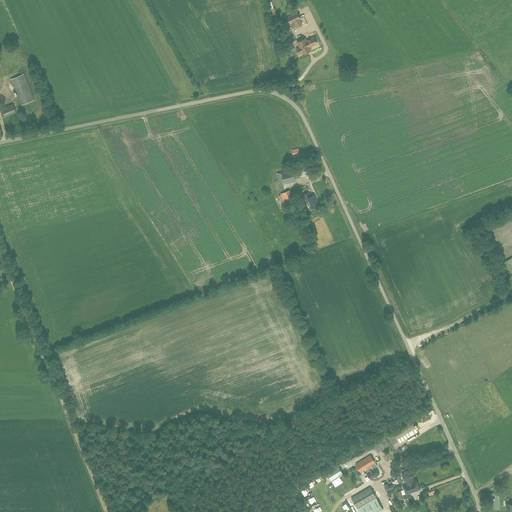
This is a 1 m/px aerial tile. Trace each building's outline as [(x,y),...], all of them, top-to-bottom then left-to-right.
[(302,24),(301,24),(299,19),(300,19),(297,13),(287,18),(290,24),(294,22),(296,27),(302,24)] [(303,54),(311,50),(310,47),(316,44),(313,38),(307,41),(305,39),(297,43),(300,48),(297,49),(299,54),(302,53),(303,54)] [(34,100),(27,84),(23,74),(10,80),(21,106),(34,100)] [(5,117),(16,112),(13,105),(2,109),(5,117)] [(301,157),(314,153),(312,149),(300,154),(299,148),(291,150),(293,157),(297,155),(298,157),(301,156),(301,157)] [(283,181),(295,179),(300,177),(298,169),(277,173),(279,183),(283,182),(283,181)] [(290,190),(284,193),(280,194),(283,202),(293,198),(290,190)] [(311,209),(318,206),(315,199),(316,199),(314,195),(309,197),(308,193),(304,195),(308,205),(309,205),(311,209)] [(411,420),(392,431),(399,442),(417,431),(411,420)] [(376,446),(374,447),(377,452),(385,447),(381,440),(375,444),(376,446)] [(369,466),(375,463),(370,455),(355,464),(360,472),(366,468),(368,472),(367,473),(369,476),(365,478),(367,481),(370,479),(371,479),(379,474),(375,468),(371,470),(369,466)] [(338,465),(326,472),(331,481),(343,474),(338,465)] [(406,484),(414,482),(413,478),(410,469),(401,472),(402,474),(399,475),(402,485),(405,484),(406,484)] [(315,480),(308,484),(312,490),(318,485),(315,480)] [(405,484),(402,485),(399,486),(403,495),(420,489),(419,487),(420,486),(418,482),(417,482),(416,480),(416,481),(414,482),(406,484),(405,484)] [(378,511),(383,509),(376,498),(370,487),(351,498),(359,511),(378,511)] [(463,511),(467,511),(475,509),(470,499),(460,504),(463,511)] [(353,511),(357,510),(351,501),(344,504),(348,510),(351,508),(353,511)]
